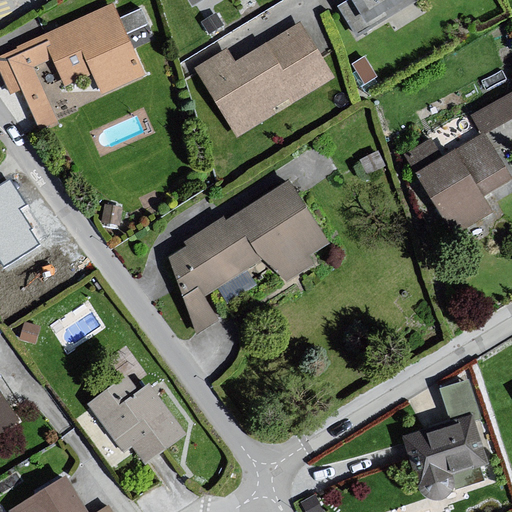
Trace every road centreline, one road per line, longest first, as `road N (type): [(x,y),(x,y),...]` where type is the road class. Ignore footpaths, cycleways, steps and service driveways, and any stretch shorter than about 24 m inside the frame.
road 1 (residential): [(267,483),(0,121)]
road 2 (residential): [(511,317),(281,461),(267,483)]
